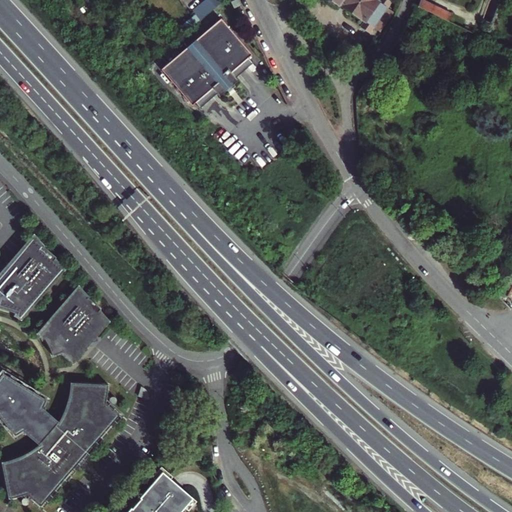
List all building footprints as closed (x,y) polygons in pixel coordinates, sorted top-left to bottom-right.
[(207,0),(181,23),(187,31),(215,8),(208,0),(207,0)] [(236,0),(230,3),(234,10),(241,7),(236,0)] [(330,0),(333,2),(337,1),(340,4),(341,2),(366,20),(362,25),(371,31),(374,27),(389,7),(392,3),(388,0),(379,0),(378,0),(330,0)] [(426,0),(421,0),(419,5),(439,15),(449,21),(450,21),(453,14),(426,0)] [(490,0),(484,21),(493,24),(501,2),(496,0),(490,0)] [(374,27),(380,31),(395,12),(389,7),(374,27)] [(223,18),(164,69),(193,103),(196,100),(209,89),(212,92),(214,94),(218,91),(221,94),(225,90),(229,90),(233,87),(234,83),(239,78),(236,75),(232,70),(249,55),(250,57),(253,55),(232,30),(232,29),(223,18)] [(236,75),(254,61),(250,57),(249,55),(232,70),(236,75)] [(372,100),(378,93),(366,82),(365,83),(361,89),(372,100)] [(199,104),(212,92),(209,89),(196,100),(199,104)] [(34,237),(0,276),(0,307),(0,308),(0,309),(6,310),(12,313),(17,315),(21,317),(62,270),(54,260),(56,258),(42,247),(43,246),(34,237)] [(88,298),(79,289),(40,334),(43,337),(44,339),(47,343),(50,349),(53,356),(63,353),(72,361),(107,321),(99,312),(101,309),(87,298),(88,298)] [(3,373),(0,376),(0,417),(15,436),(23,431),(38,445),(29,451),(20,456),(10,460),(1,462),(8,500),(17,498),(27,495),(41,507),(74,468),(72,466),(80,457),(84,452),(86,453),(120,415),(106,403),(108,394),(109,384),(70,382),(69,391),(67,401),(63,413),(58,422),(43,408),(46,400),(3,373)] [(181,511),(193,499),(163,472),(128,511),(181,511)]
